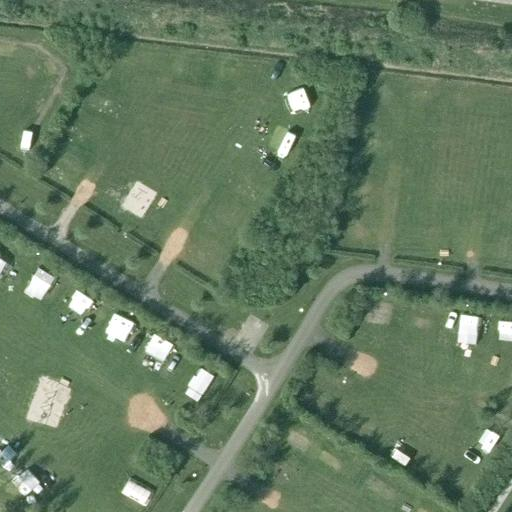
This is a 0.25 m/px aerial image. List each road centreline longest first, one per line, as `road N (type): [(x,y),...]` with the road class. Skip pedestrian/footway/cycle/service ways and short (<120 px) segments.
road 1 (track): [(143,296),(246,117),(143,102),(51,238)]
road 2 (track): [(471,284),(488,140),(403,130),(381,273)]
